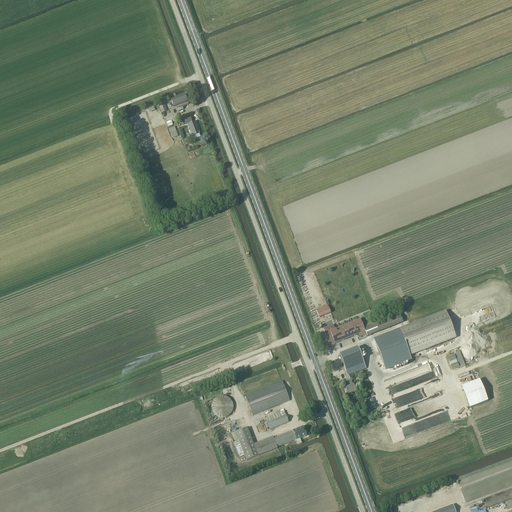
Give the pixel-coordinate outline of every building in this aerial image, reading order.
[(174,107),(187,101),(185,95),(171,100),(174,107)] [(162,113),(167,111),(164,103),(159,105),(162,113)] [(200,137),(199,134),(200,134),(196,121),(188,124),(192,137),(194,137),(194,139),(200,137)] [(174,127),(169,129),(172,138),(178,136),(174,127)] [(328,305),(316,310),(319,318),(331,313),(328,305)] [(323,329),(329,343),(331,343),(332,345),(365,332),(367,337),(403,323),(399,311),(362,325),(360,320),(335,330),(333,325),(323,329)] [(400,332),(369,344),(379,371),(410,359),(409,355),(448,340),(455,337),(455,336),(447,315),(449,314),(448,312),(446,312),(399,330),(400,332)] [(475,344),(444,356),(451,375),(482,363),(475,344)] [(339,355),(347,376),(345,377),(349,387),(345,388),(348,395),(356,391),(354,384),(353,385),(349,375),(366,369),(358,348),(339,355)] [(252,415),(289,401),(282,382),(245,396),(252,415)] [(488,404),(479,382),(459,390),(467,412),(488,404)] [(212,412),(213,413),(214,414),(215,415),(215,416),(216,416),(217,417),(218,417),(219,417),(219,418),(220,418),(221,418),(222,418),(223,418),(224,418),(225,418),(226,417),(227,417),(228,417),(229,416),(230,415),(231,414),(231,413),(232,413),(232,412),(233,411),(233,410),(233,409),(233,408),(233,407),(233,406),(233,405),(233,404),(233,403),(232,402),(231,401),(231,400),(230,399),(229,399),(229,398),(228,398),(227,397),(226,397),(225,397),(224,396),(223,396),(222,396),(221,396),(220,396),(219,397),(218,397),(217,398),(216,398),(215,399),(214,400),(213,401),(213,402),(212,402),(212,403),(212,404),(211,405),(211,406),(211,407),(211,408),(211,409),(212,410),(212,411),(212,412)] [(266,418),(268,423),(267,423),(270,429),(288,422),(286,416),(284,411),(280,413),(266,418)] [(307,436),(303,427),(292,431),(273,438),(273,437),(254,445),(247,428),(235,433),(238,441),(234,442),(240,457),(244,456),(246,461),(277,449),(277,448),(296,440),(298,445),(302,443),(300,439),(307,436)]
